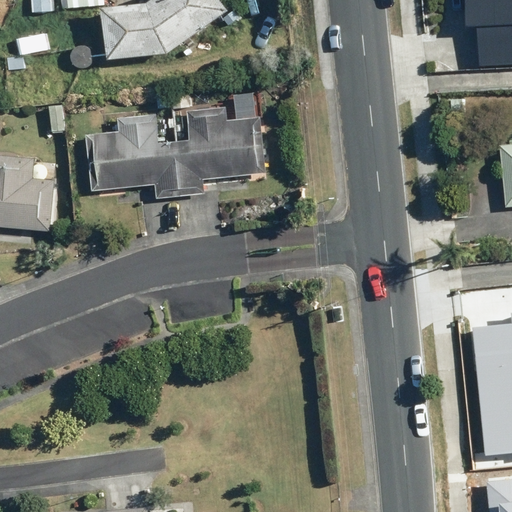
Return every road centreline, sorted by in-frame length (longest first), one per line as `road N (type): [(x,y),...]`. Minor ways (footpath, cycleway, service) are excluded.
road 1 (tertiary): [(385,243),(409,511)]
road 2 (residential): [(0,325),(151,267),(234,256)]
road 3 (tertiary): [(360,0),(385,243)]
road 4 (residential): [(234,256),(253,242),(320,236),(353,246)]
road 5 (residential): [(353,246),(325,259),(282,263),(254,265),(234,256)]
